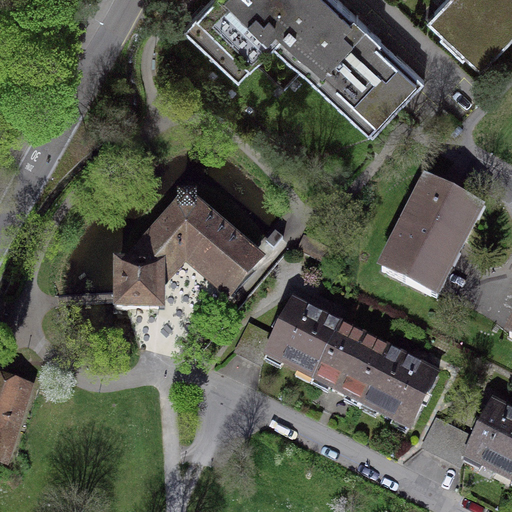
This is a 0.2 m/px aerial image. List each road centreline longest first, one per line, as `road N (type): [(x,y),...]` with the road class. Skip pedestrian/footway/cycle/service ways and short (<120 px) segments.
road 1 (residential): [(464,511),(217,387)]
road 2 (tertiary): [(129,0),(0,230)]
